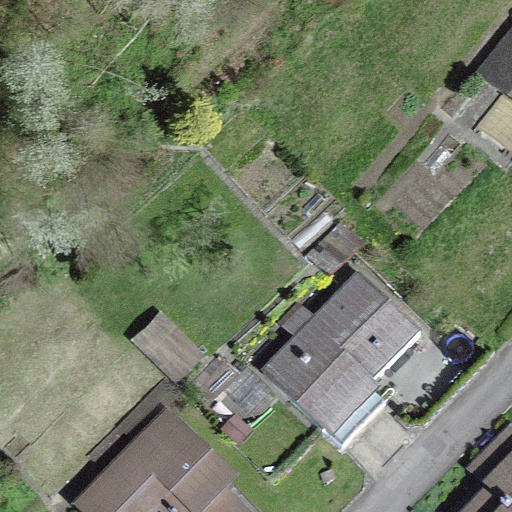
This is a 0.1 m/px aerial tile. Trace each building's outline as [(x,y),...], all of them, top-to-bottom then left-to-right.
[(511,42),(482,80),(511,104),(511,42)] [(417,342),(364,283),(313,329),(299,314),(282,330),(300,350),(264,382),(327,450),(386,396),(373,382),(417,342)] [(165,310),(137,333),(174,378),(202,355),(165,310)] [(249,487),(177,416),(82,511),(249,511),(237,499),(249,487)] [(511,511),(511,464),(468,511),(511,511)]
